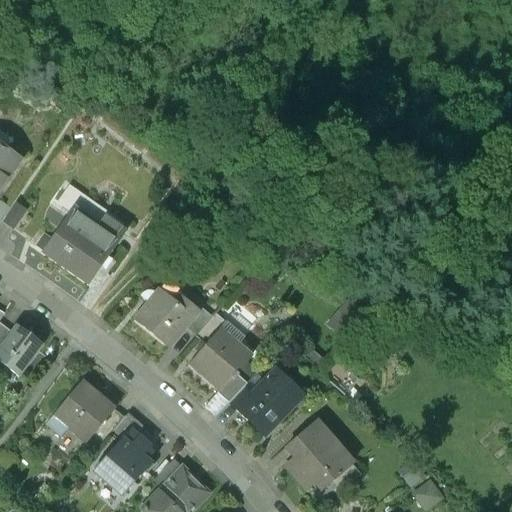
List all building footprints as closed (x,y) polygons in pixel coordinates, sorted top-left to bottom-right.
[(0,188),(20,160),(0,146),(0,188)] [(14,202),(1,221),(12,229),(25,210),(14,202)] [(101,224),(73,207),(41,252),(88,285),(127,230),(107,216),(101,224)] [(150,299),(134,318),(168,347),(187,325),(201,308),(199,306),(197,309),(183,297),(186,294),(168,279),(156,292),(152,290),(150,299)] [(201,308),(187,325),(196,333),(211,316),(201,308)] [(196,333),(193,337),(204,345),(218,329),(219,330),(225,322),(214,313),(211,316),(196,333)] [(0,343),(11,330),(0,320),(0,343)] [(44,345),(16,323),(11,330),(0,343),(0,363),(18,378),(44,345)] [(204,345),(187,364),(217,390),(219,392),(234,375),(246,362),(244,361),(249,355),(219,330),(218,329),(204,345)] [(272,372),(251,395),(237,411),(262,435),(298,396),(272,372)] [(234,375),(219,392),(217,390),(216,392),(226,403),(242,387),(244,384),(234,375)] [(84,381),(56,416),(89,442),(100,428),(117,408),(84,381)] [(242,387),(226,403),(236,413),(237,411),(251,395),(242,387)] [(117,408),(100,428),(108,435),(109,434),(126,415),(117,408)] [(126,415),(109,434),(118,442),(130,429),(139,437),(146,429),(127,413),(126,415)] [(350,464),(314,421),(295,438),(304,449),(285,465),(306,490),(314,483),(321,490),(331,481),(350,464)] [(139,437),(130,429),(118,442),(97,466),(106,474),(103,478),(123,495),(140,476),(142,477),(154,463),(149,458),(155,451),(139,437)] [(170,460),(153,478),(163,487),(180,470),(170,460)] [(350,464),(331,481),(340,491),(359,473),(350,464)] [(163,487),(142,509),(145,511),(187,511),(208,491),(183,467),(180,470),(163,487)]
